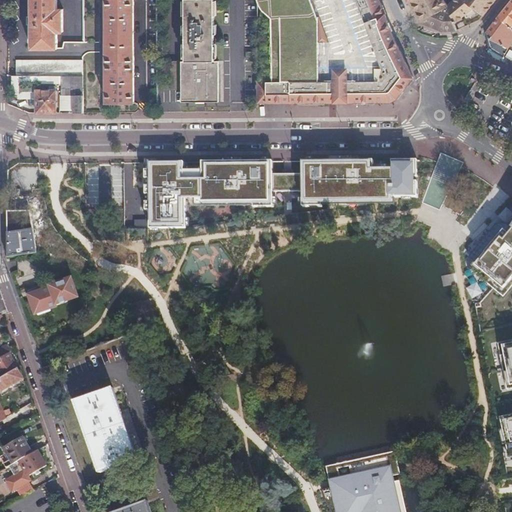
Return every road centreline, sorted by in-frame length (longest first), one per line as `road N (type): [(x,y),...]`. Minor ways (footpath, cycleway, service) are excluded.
road 1 (secondary): [(439,114),(412,131),(333,136),(46,136),(0,124)]
road 2 (residential): [(0,267),(84,511)]
road 3 (residential): [(1,0),(0,124)]
